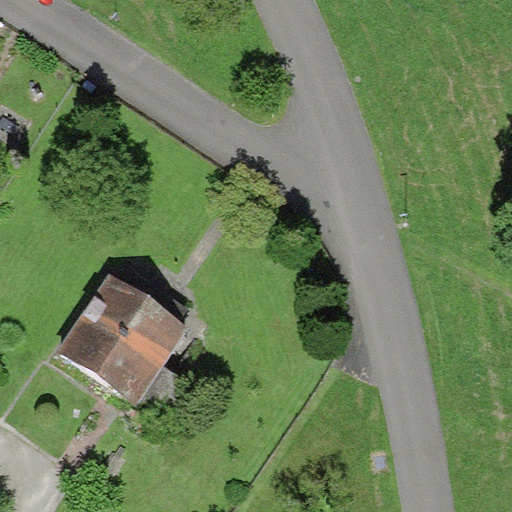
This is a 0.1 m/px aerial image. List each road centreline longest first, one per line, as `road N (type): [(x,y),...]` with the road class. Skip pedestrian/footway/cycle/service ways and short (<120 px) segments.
road 1 (residential): [(12,0),(285,154),(345,149)]
road 2 (unclassified): [(425,511),(345,149)]
road 3 (unclassified): [(345,149),(286,0)]
